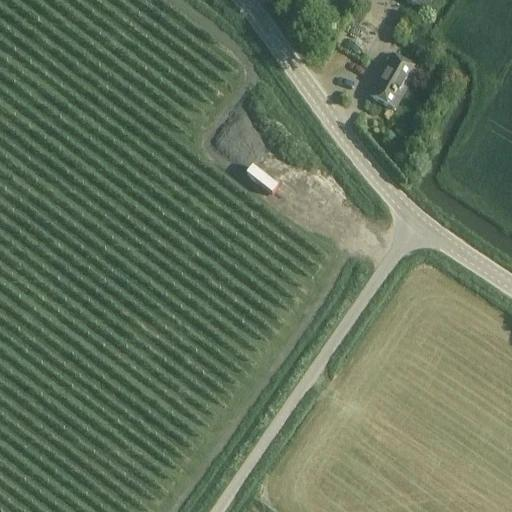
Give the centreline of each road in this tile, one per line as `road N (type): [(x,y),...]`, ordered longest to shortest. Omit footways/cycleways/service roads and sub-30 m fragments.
road 1 (unclassified): [(220,511),(417,225)]
road 2 (unclassified): [(417,225),(246,0)]
